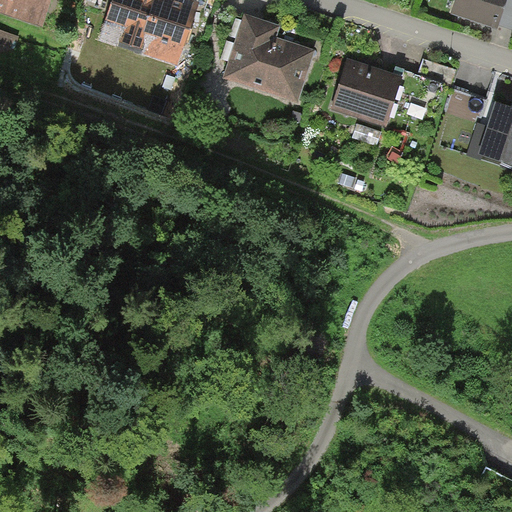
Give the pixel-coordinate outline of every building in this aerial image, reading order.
[(0,0),(0,13),(41,27),(49,0),(0,0)] [(189,60),(207,7),(185,0),(116,0),(106,31),(189,60)] [(511,0),(455,0),(451,15),(498,31),(499,26),(511,30),(511,0)] [(297,100),(313,53),(273,40),(277,28),(246,18),(226,77),(297,100)] [(401,78),(353,61),(336,109),(384,126),(401,78)] [(511,110),(495,105),(478,156),(511,167),(511,110)]
